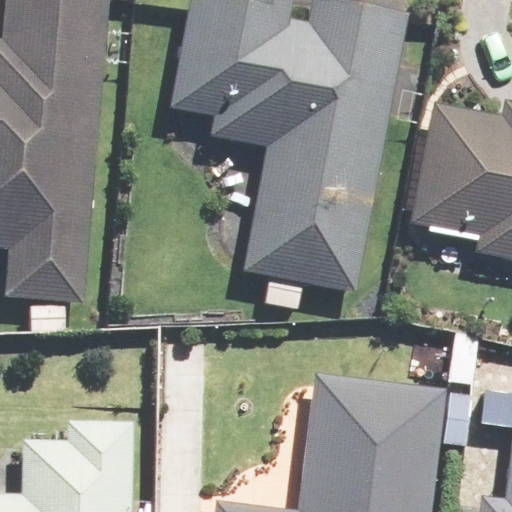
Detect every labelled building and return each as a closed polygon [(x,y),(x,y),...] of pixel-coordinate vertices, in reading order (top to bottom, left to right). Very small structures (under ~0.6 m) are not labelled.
[(0,299),(73,306),(99,0),(0,0),(0,252),(2,252),(0,279),(0,299)] [(346,294),(398,18),(302,0),(297,28),(278,24),(282,0),(238,0),(237,5),(211,0),(177,0),(157,110),(205,119),(201,140),(256,150),(233,274),(346,294)] [(511,105),(496,102),(493,118),(423,105),(400,226),(470,240),(467,254),(511,262),(511,105)] [(422,511),(436,396),(305,381),(289,511),(279,511),(207,504),(205,511),(422,511)] [(511,511),(511,400),(509,400),(496,503),(472,501),(470,511),(511,511)] [(120,511),(122,426),(58,424),(58,445),(15,444),(14,497),(0,496),(0,511),(120,511)]
